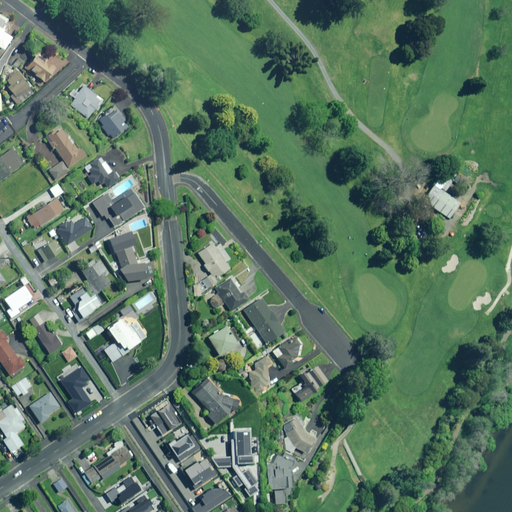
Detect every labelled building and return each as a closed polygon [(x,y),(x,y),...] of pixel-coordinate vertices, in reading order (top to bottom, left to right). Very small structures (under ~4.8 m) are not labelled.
[(0,47),(4,50),(13,38),(5,33),(12,23),(0,15),(0,47)] [(43,63),(35,57),(30,63),(29,62),(25,68),(30,72),(31,70),(36,75),(36,76),(45,82),(55,68),(45,60),(43,63)] [(22,76),(17,70),(6,80),(11,85),(8,88),(14,94),(11,97),(19,106),(29,96),(27,94),(32,89),(21,77),(22,76)] [(103,100),(84,86),(70,105),(89,119),(103,100)] [(125,121),(117,110),(108,117),(106,115),(99,120),(103,125),(102,127),(109,136),(111,135),(114,139),(129,128),(124,122),(125,121)] [(62,162),(67,168),(85,156),(80,149),(77,151),(59,126),(44,137),(53,150),(54,149),(63,161),(62,162)] [(0,180),(24,163),(13,148),(0,157),(0,180)] [(111,172),(101,157),(84,168),(87,173),(89,171),(91,175),(87,177),(92,185),(98,181),(100,185),(104,183),(107,188),(119,180),(113,171),(111,172)] [(39,188),(30,175),(15,186),(13,183),(5,188),(16,203),(39,188)] [(446,180),(438,192),(450,200),(458,188),(446,180)] [(63,192),(58,184),(50,189),(55,198),(63,192)] [(108,221),(110,224),(112,223),(115,228),(118,225),(146,208),(134,190),(126,195),(113,203),(107,193),(92,202),(90,203),(100,219),(103,218),(106,222),(108,221)] [(461,213),(435,194),(425,209),(451,227),(461,213)] [(64,210),(57,199),(27,218),(35,229),(64,210)] [(11,212),(5,204),(0,207),(0,214),(2,218),(11,212)] [(90,205),(87,207),(85,205),(83,207),(87,215),(90,213),(93,217),(96,215),(90,205)] [(93,229),(86,218),(74,225),(71,221),(66,224),(65,223),(54,229),(65,247),(93,229)] [(63,250),(55,239),(38,251),(45,262),(63,250)] [(131,244),(115,248),(120,273),(117,275),(122,282),(144,279),(153,276),(149,261),(136,264),(131,244)] [(230,269),(213,244),(198,254),(205,264),(204,265),(210,275),(207,277),(212,285),(219,280),(217,277),(230,269)] [(97,281),(112,271),(106,264),(108,263),(99,249),(96,251),(94,248),(90,251),(92,254),(83,259),(91,272),(87,274),(93,284),(97,281)] [(59,284),(53,275),(47,279),(52,288),(59,284)] [(29,282),(25,277),(20,280),(24,285),(29,282)] [(240,294),(230,279),(215,288),(230,312),(249,300),(244,292),(240,294)] [(11,318),(21,312),(28,307),(26,303),(33,299),(25,286),(4,299),(10,309),(7,311),(11,318)] [(100,305),(102,304),(95,294),(89,298),(82,288),(68,297),(75,307),(69,310),(79,324),(89,317),(88,315),(93,312),(92,311),(98,307),(100,305)] [(266,305),(262,299),(244,311),(266,344),(284,333),(265,306),(266,305)] [(142,316),(136,308),(106,328),(116,342),(106,349),(114,361),(128,351),(128,350),(147,336),(136,320),(142,316)] [(47,329),(38,314),(29,320),(37,334),(49,354),(62,346),(50,327),(47,329)] [(103,331),(99,324),(92,328),(97,335),(103,331)] [(238,345),(227,326),(208,338),(219,356),(238,345)] [(96,335),(92,329),(85,333),(90,339),(96,335)] [(8,339),(3,330),(0,332),(0,362),(10,376),(26,365),(21,357),(19,358),(6,340),(8,339)] [(297,356),(300,345),(295,339),(289,343),(287,341),(273,352),(285,369),(293,363),(291,360),(297,356)] [(77,357),(71,347),(62,353),(69,363),(77,357)] [(253,364),(254,368),(254,371),(248,372),(250,388),(254,388),(255,392),(263,391),(262,387),(266,387),(266,383),(269,383),(267,366),(271,364),(266,357),(253,364)] [(292,389),(301,403),(318,392),(317,389),(328,383),(318,366),(298,378),(301,383),(292,389)] [(89,380),(81,367),(60,381),(74,402),(86,394),(82,388),(87,385),(85,382),(89,380)] [(31,386),(26,378),(12,387),(17,396),(22,393),(23,395),(28,392),(26,390),(31,386)] [(222,395),(206,378),(190,392),(194,396),(193,397),(200,405),(201,404),(209,412),(206,415),(215,425),(229,413),(230,410),(236,412),(238,400),(222,395)] [(60,407),(50,392),(29,407),(41,424),(50,417),(48,415),(60,407)] [(14,410),(10,406),(2,411),(6,417),(0,421),(0,428),(6,438),(3,440),(11,453),(23,445),(16,433),(25,427),(21,422),(24,420),(17,408),(14,410)] [(294,446),(306,453),(316,435),(309,431),(298,414),(282,424),(292,441),(286,444),(290,449),(294,446)] [(235,464),(250,464),(256,464),(256,438),(250,438),(250,428),(235,428),(235,441),(230,441),(230,457),(211,457),(217,467),(231,467),(232,467),(237,475),(231,479),(237,488),(242,484),(245,488),(243,489),(244,492),(249,498),(258,492),(254,485),(257,483),(248,470),(242,474),(241,474),(235,464)] [(133,457),(121,440),(114,445),(116,449),(112,452),(111,450),(107,453),(109,455),(93,466),(93,467),(84,473),(92,485),(102,478),(104,480),(121,468),(119,466),(133,457)] [(203,461),(191,443),(173,456),(180,466),(176,469),(191,491),(198,486),(192,477),(201,471),(196,465),(203,461)] [(286,494),(291,493),(291,489),(293,489),(292,467),(295,462),(280,454),(275,464),(267,465),(268,490),(275,490),(275,504),(286,503),(286,494)] [(67,487),(62,479),(54,484),(59,492),(67,487)] [(117,508),(113,510),(114,511),(137,511),(135,507),(140,504),(136,498),(137,497),(132,490),(114,503),(117,508)] [(83,511),(75,511),(68,500),(58,507),(61,511),(85,511),(83,511)]
